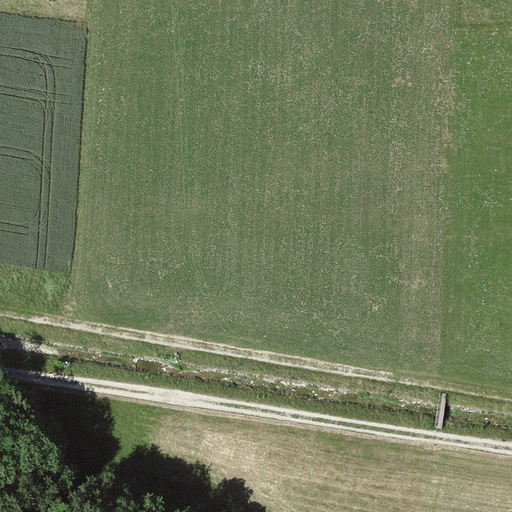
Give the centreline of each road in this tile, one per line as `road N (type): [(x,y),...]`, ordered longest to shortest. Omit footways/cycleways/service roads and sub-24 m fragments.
road 1 (track): [(0,368),(511,450)]
road 2 (track): [(439,384),(0,316)]
